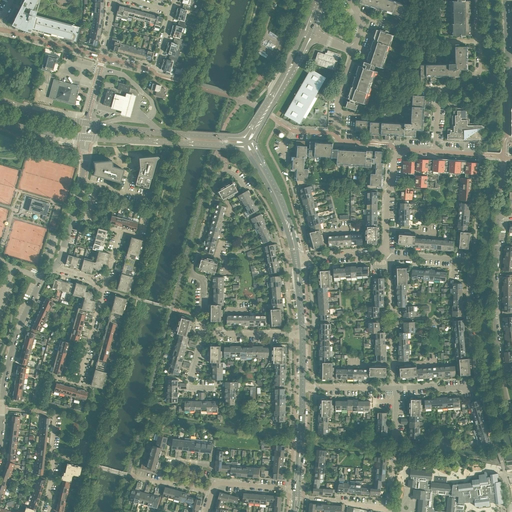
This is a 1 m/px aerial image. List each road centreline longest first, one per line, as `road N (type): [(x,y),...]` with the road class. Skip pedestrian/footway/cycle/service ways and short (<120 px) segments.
road 1 (residential): [(396,388),(476,385),(469,262)]
road 2 (residential): [(297,258),(384,251),(397,149)]
road 3 (residential): [(511,215),(497,217),(493,273),(500,372),(511,372)]
road 4 (residential): [(434,151),(438,97),(478,72),(478,0)]
road 5 (residential): [(41,279),(8,361),(0,440)]
road 6 (tertiary): [(85,137),(244,146)]
road 7 (tertiary): [(244,138),(86,123)]
road 8 (residential): [(85,137),(72,217),(52,267)]
road 9 (tertiary): [(244,146),(285,225),(292,258)]
road 10 (tertiary): [(297,258),(280,199),(252,145)]
